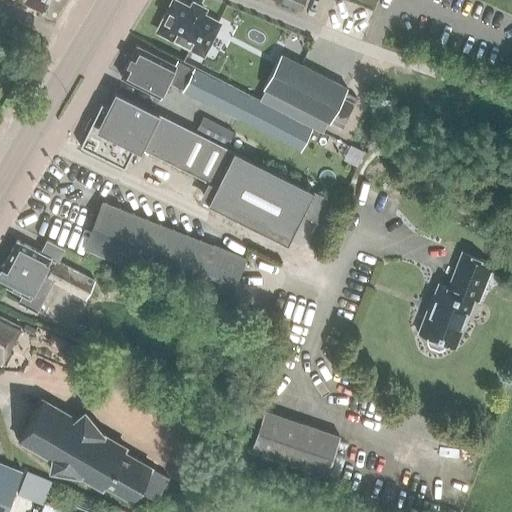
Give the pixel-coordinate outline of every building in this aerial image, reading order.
[(42,11),(47,0),(6,0),(20,7),(22,2),(42,11)] [(273,0),(300,11),(304,0),(273,0)] [(204,55),(219,26),(176,4),(169,17),(166,16),(160,27),(163,29),(161,32),(204,55)] [(158,96),(165,82),(300,150),(310,128),(176,60),(174,65),(135,45),(120,77),(158,96)] [(328,121),(345,87),(279,53),(262,88),(328,121)] [(100,102),(78,145),(123,167),(134,145),(215,185),(206,202),(286,242),(301,214),(320,224),(332,200),(114,91),(107,106),(100,102)] [(202,116),(196,128),(227,143),(233,131),(202,116)] [(228,303),(246,258),(106,202),(87,249),(228,303)] [(2,263),(1,264),(0,264),(0,282),(21,294),(17,301),(36,311),(52,281),(84,298),(94,280),(57,261),(64,248),(45,239),(39,252),(16,240),(3,263),(2,263)] [(466,318),(469,310),(468,307),(471,298),(477,300),(492,263),(463,252),(453,278),(458,280),(454,290),(440,284),(427,318),(431,320),(426,334),(429,336),(427,340),(429,345),(439,349),(443,347),(445,342),(453,345),(463,319),(466,318)] [(0,363),(19,328),(0,318),(0,363)] [(149,466),(149,465),(121,449),(123,445),(101,432),(83,412),(74,417),(40,397),(17,438),(51,458),(49,469),(78,474),(100,486),(102,483),(130,499),(136,489),(153,498),(166,475),(149,466)] [(326,475),(339,435),(264,409),(250,449),(326,475)] [(0,511),(3,511),(21,470),(0,462),(0,511)]
